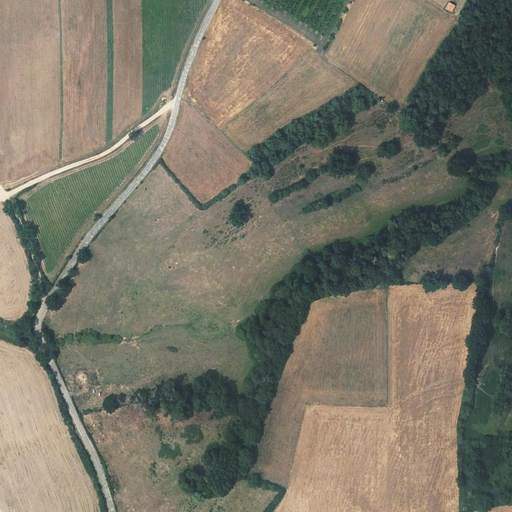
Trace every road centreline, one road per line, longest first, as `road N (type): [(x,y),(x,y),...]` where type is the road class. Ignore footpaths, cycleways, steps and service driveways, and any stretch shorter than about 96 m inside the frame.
road 1 (unclassified): [(110,511),(37,326),(86,241),(162,146),(215,0)]
road 2 (track): [(5,195),(110,151),(178,98)]
road 3 (track): [(5,195),(36,262),(44,307)]
